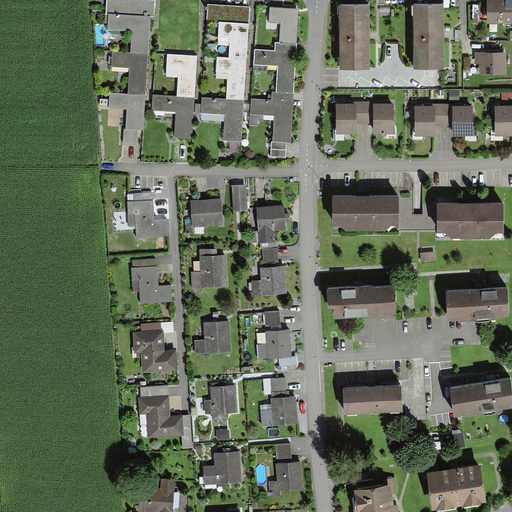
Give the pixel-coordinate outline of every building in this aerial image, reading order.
[(107,16),(147,18),(153,18),(153,1),(130,0),(104,0),(104,16),(107,16)] [(511,1),(485,1),(485,23),(511,23),(511,1)] [(366,5),(338,5),(338,70),(366,70),(366,5)] [(442,5),(413,5),(413,70),(442,69),(442,5)] [(205,22),(218,23),(246,24),(247,8),(206,6),(205,22)] [(278,44),(294,45),(296,10),(268,9),(267,23),(279,24),(278,44)] [(129,54),(145,55),(147,18),(107,16),(107,30),(130,31),(129,54)] [(227,59),(244,60),(246,24),(218,23),(217,39),(228,39),(227,59)] [(294,45),(278,44),(273,44),(273,51),(252,51),(252,66),(276,67),(275,93),(292,94),(294,45)] [(145,55),(129,54),(111,53),(110,68),(128,69),(126,95),(143,96),(145,55)] [(504,54),(474,54),(474,76),(504,75),(504,54)] [(175,98),(193,99),(195,57),(166,55),(165,77),(176,78),(175,98)] [(244,60),(227,59),(215,59),(214,80),(226,81),(225,100),(242,101),(244,60)] [(292,94),(275,93),(270,93),(270,102),(250,102),(249,120),(272,121),(271,142),(290,143),(292,94)] [(143,96),(126,95),(108,94),(108,109),(125,110),(124,129),(136,130),(141,130),(143,96)] [(193,99),(175,98),(152,97),(151,111),(175,112),(173,139),(191,140),(193,99)] [(242,101),(225,100),(200,99),(199,115),(224,116),(222,140),(240,141),(242,101)] [(371,125),(371,105),(371,103),(354,103),(354,105),(354,125),(371,125)] [(354,125),(354,105),(334,105),(335,135),(355,135),(354,125)] [(371,105),(371,125),(371,134),(392,134),(391,105),(371,105)] [(450,127),(450,107),(450,105),(434,105),(434,107),(434,127),(450,127)] [(434,127),(434,107),(414,107),(414,137),(434,137),(434,127)] [(450,107),(450,127),(450,136),(471,136),(471,107),(450,107)] [(511,107),(494,108),(495,137),(511,137),(511,107)] [(136,130),(124,129),(122,129),(121,144),(135,145),(136,130)] [(284,159),(285,145),(269,144),(269,158),(284,159)] [(253,157),(247,151),(241,156),(247,162),(253,157)] [(243,186),(231,186),(232,213),(244,212),(243,186)] [(151,195),(132,196),(132,203),(125,204),(126,216),(121,216),(121,227),(127,227),(127,232),(134,232),(134,238),(166,237),(166,221),(152,221),(151,195)] [(385,232),(390,227),(397,227),(397,198),(332,199),(333,227),(340,227),(345,232),(385,232)] [(219,201),(190,202),(191,227),(220,225),(219,201)] [(488,239),(493,234),(503,234),(503,205),(437,205),(437,234),(442,234),(448,239),(488,239)] [(281,208),(255,208),(256,234),(247,234),(247,244),(272,243),(272,232),(282,232),(282,222),(288,222),(287,215),(282,215),(281,208)] [(216,250),(198,251),(199,273),(190,274),(190,294),(202,293),(202,287),(225,287),(223,256),(216,257),(216,250)] [(275,250),(261,250),(261,264),(276,264),(275,250)] [(435,252),(421,254),(422,262),(435,261),(435,252)] [(130,263),(132,292),(138,292),(139,304),(170,302),(169,287),(156,287),(155,261),(130,263)] [(283,267),(259,268),(260,282),(251,283),(251,296),(285,294),(283,267)] [(392,287),(327,291),(327,308),(334,308),(335,318),(394,314),(392,287)] [(505,289),(445,292),(446,320),(506,317),(505,289)] [(278,312),(263,313),(265,345),(256,346),(257,358),(290,356),(288,332),(279,332),(278,312)] [(227,323),(204,323),(204,342),(194,342),(194,352),(228,351),(227,323)] [(162,331),(132,333),(133,352),(139,352),(140,373),(175,371),(174,351),(163,352),(162,331)] [(284,379),(269,380),(270,397),(287,396),(287,392),(284,392),(284,379)] [(426,380),(412,380),(411,406),(427,407),(427,388),(426,388),(426,380)] [(448,390),(452,416),(511,407),(511,405),(508,381),(448,390)] [(233,387),(209,388),(210,402),(204,402),(204,414),(210,414),(210,423),(226,422),(226,414),(234,413),(233,387)] [(342,389),(343,415),(400,412),(399,387),(342,389)] [(168,397),(137,399),(138,415),(146,414),(147,438),(182,436),(181,416),(168,417),(168,397)] [(294,398),(269,400),(269,411),(259,412),(260,426),(295,424),(294,398)] [(289,445),(273,446),(276,482),(268,482),(269,497),(280,496),(280,492),(302,490),(300,464),(290,464),(289,445)] [(239,454),(213,455),(214,467),(203,467),(204,484),(240,482),(239,454)] [(425,475),(431,511),(434,511),(484,503),(477,466),(425,475)] [(159,490),(137,490),(136,511),(171,511),(172,480),(159,480),(159,490)] [(355,511),(390,511),(387,485),(353,490),(355,511)]
